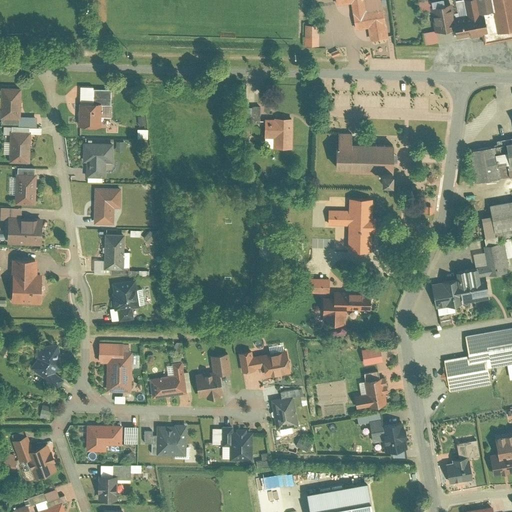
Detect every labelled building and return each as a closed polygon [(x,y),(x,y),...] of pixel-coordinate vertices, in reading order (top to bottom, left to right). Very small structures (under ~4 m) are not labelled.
[(369,28),(370,39),(385,36),(380,1),(385,0),(332,0),(334,11),(351,9),(354,30),(369,28)] [(432,5),(444,3),(443,0),(422,0),(424,10),(433,8),(432,5)] [(455,17),(456,25),(458,34),(471,32),(472,35),(484,33),(485,41),(511,36),(511,0),(457,0),(460,16),(455,17)] [(444,3),(432,5),(433,8),(436,28),(456,25),(455,17),(449,18),(448,14),(453,13),(451,1),(444,3)] [(306,23),(305,45),(320,44),(319,23),(306,23)] [(424,31),(425,43),(439,41),(437,29),(424,31)] [(0,121),(17,123),(17,115),(19,88),(0,87),(0,121)] [(77,99),(75,124),(100,125),(101,103),(112,103),(113,90),(90,89),(90,100),(77,99)] [(260,105),(246,106),(247,121),(261,120),(260,105)] [(492,141),(464,146),(469,177),(511,169),(511,111),(509,112),(511,126),(511,131),(491,135),(492,141)] [(276,144),(292,144),(292,116),(284,116),(284,118),(265,118),(265,136),(276,136),(276,144)] [(8,134),(8,162),(24,162),(24,158),(28,158),(29,127),(0,126),(0,134),(8,134)] [(148,137),(148,127),(139,127),(139,137),(148,137)] [(338,132),(337,166),(384,168),(383,177),(393,178),(394,158),(394,142),(354,141),(355,132),(338,132)] [(84,159),(84,173),(104,174),(105,160),(111,160),(112,141),(79,140),(79,159),(84,159)] [(13,201),(30,202),(32,172),(30,172),(30,167),(15,166),(15,177),(13,201)] [(92,220),(113,221),(114,205),(119,205),(120,184),(94,182),(92,220)] [(345,227),(344,253),(369,253),(370,199),(346,198),(346,212),(307,211),(307,226),(345,227)] [(511,200),(488,204),(489,212),(478,214),(482,236),(495,234),(495,230),(511,227),(511,200)] [(4,242),(38,243),(40,214),(17,213),(17,206),(0,205),(0,216),(5,217),(4,242)] [(104,234),(102,267),(102,272),(110,273),(128,274),(128,267),(123,266),(124,235),(104,234)] [(426,281),(433,323),(446,321),(443,305),(487,298),(484,277),(504,274),(501,257),(511,255),(511,237),(475,244),(478,264),(471,265),(471,262),(446,265),(447,272),(438,273),(439,279),(426,281)] [(12,257),(12,301),(44,301),(44,273),(38,273),(38,257),(12,257)] [(115,312),(117,322),(132,320),(130,308),(142,306),(140,291),(134,292),(132,280),(103,284),(107,313),(115,312)] [(307,280),(306,295),(329,296),(330,282),(307,280)] [(324,318),(324,324),(344,325),(344,312),(347,312),(347,307),(373,307),(373,294),(332,293),(332,298),(321,298),(321,318),(324,318)] [(444,358),(450,390),(494,382),(491,366),(511,362),(511,325),(467,334),(470,354),(444,358)] [(26,365),(56,387),(61,380),(52,372),(59,361),(55,343),(33,345),(34,355),(26,365)] [(382,345),(362,347),(364,362),(383,360),(382,345)] [(106,347),(104,389),(130,390),(132,348),(106,347)] [(195,399),(200,399),(223,397),(221,378),(231,377),(229,349),(207,351),(208,369),(193,370),(195,399)] [(265,378),(292,373),(288,351),(254,358),(253,350),(239,353),(243,375),(253,373),(253,370),(263,368),(265,378)] [(145,377),(148,397),(186,391),(181,359),(169,361),(171,373),(145,377)] [(348,394),(352,410),(387,402),(378,366),(360,370),(362,378),(357,379),(360,391),(348,394)] [(281,427),(282,435),(296,433),(294,424),(298,424),(294,397),(300,396),(298,387),(278,389),(279,394),(268,396),(273,428),(281,427)] [(40,415),(50,417),(52,405),(43,403),(40,415)] [(388,443),(390,450),(404,448),(400,426),(381,430),(379,417),(358,421),(360,428),(365,427),(366,434),(370,433),(372,446),(388,443)] [(87,423),(85,451),(106,452),(107,442),(122,443),(123,425),(87,423)] [(148,454),(156,454),(186,455),(187,424),(149,423),(149,431),(141,430),(141,445),(148,445),(148,454)] [(138,442),(138,424),(126,424),(126,442),(138,442)] [(230,446),(230,458),(252,459),(253,432),(231,431),(231,425),(220,424),(220,427),(212,427),(211,440),(222,441),(222,445),(230,446)] [(488,449),(492,473),(511,470),(511,428),(492,432),(494,448),(488,449)] [(24,459),(29,475),(53,466),(45,443),(28,448),(23,433),(8,438),(16,462),(24,459)] [(300,436),(296,445),(308,449),(311,441),(300,436)] [(445,455),(450,482),(475,477),(471,454),(480,453),(478,438),(457,441),(459,452),(445,455)] [(0,451),(0,466),(11,471),(14,463),(8,461),(10,453),(1,450),(0,451)] [(92,500),(113,500),(113,479),(125,480),(125,472),(136,472),(137,466),(108,465),(108,474),(93,473),(92,500)] [(280,484),(294,482),(293,471),(279,473),(280,484)] [(373,511),(367,480),(307,491),(310,511),(373,511)] [(65,511),(63,506),(67,505),(64,495),(59,497),(57,490),(26,500),(29,510),(35,508),(36,511),(65,511)]
